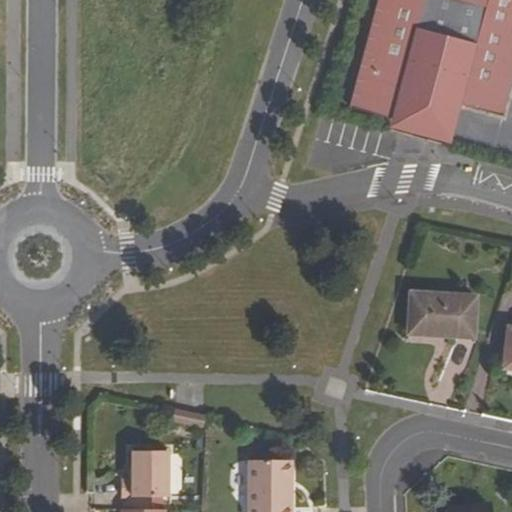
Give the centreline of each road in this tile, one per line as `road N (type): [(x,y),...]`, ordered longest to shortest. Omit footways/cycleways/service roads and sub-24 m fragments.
road 1 (residential): [(511,196),(406,179),(234,199)]
road 2 (residential): [(42,0),(40,193),(27,209)]
road 3 (residential): [(234,199),(303,0)]
road 4 (residential): [(39,511),(42,306)]
road 5 (residential): [(381,511),(384,462),(417,432),(511,447)]
road 6 (residential): [(91,253),(159,247),(200,228),(234,199)]
